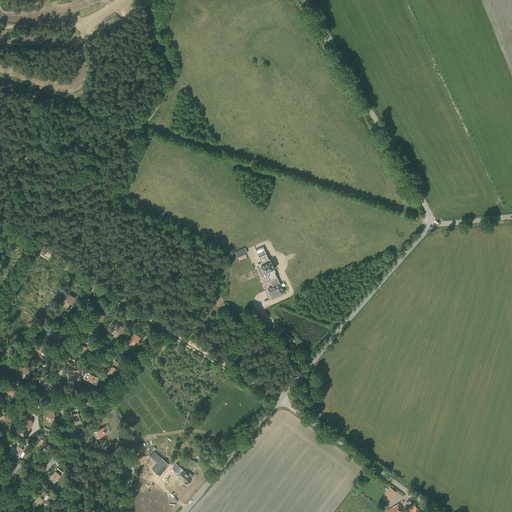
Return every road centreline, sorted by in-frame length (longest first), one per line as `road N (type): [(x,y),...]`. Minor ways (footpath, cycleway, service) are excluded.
road 1 (track): [(279,399),(0,226)]
road 2 (unclassified): [(432,224),(305,0)]
road 3 (unclassified): [(279,399),(432,224)]
road 4 (unclassified): [(436,511),(279,399)]
road 5 (track): [(95,105),(147,118),(168,76),(146,7),(153,0)]
road 6 (unclassified): [(182,511),(279,399)]
road 7 (track): [(39,251),(98,142),(98,123)]
